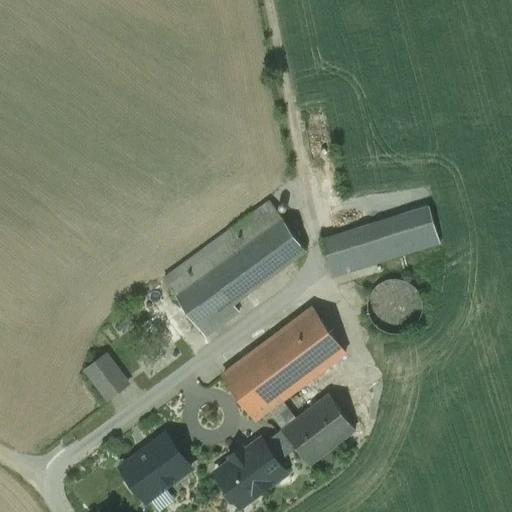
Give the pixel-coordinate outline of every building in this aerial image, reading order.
[(218,264),(176,295),(205,336),(207,335),(207,336),(232,317),(232,316),(239,311),(233,303),(306,250),(271,201),(207,248),(218,264)] [(427,204),(320,238),(331,272),(438,238),(427,204)] [(207,248),(164,279),(176,295),(218,264),(207,248)] [(402,279),(398,278),(394,278),(390,279),(387,280),(383,281),(380,283),(377,285),(374,288),(372,291),(370,295),(369,298),(368,302),(368,306),(368,310),(369,313),(370,317),(372,320),(375,323),(377,326),(380,328),(384,330),(387,332),(391,333),(395,333),(398,333),(402,332),(406,331),(409,329),(412,327),(415,324),(418,321),(420,318),(421,315),(422,311),(423,307),(423,303),(422,300),(421,296),(419,292),(417,289),(415,286),(412,284),(409,282),(405,280),(402,279)] [(313,308),(225,373),(226,374),(259,418),(270,409),(283,428),(264,442),(278,462),(297,448),(310,464),(356,430),(330,394),(297,419),(283,400),(346,352),(313,308)] [(128,384),(106,355),(87,370),(109,399),(128,384)] [(166,433),(142,451),(140,449),(121,463),(146,496),(189,464),(166,433)] [(233,461),(217,473),(227,487),(226,494),(232,501),(238,502),(240,506),(284,473),(284,474),(286,472),(278,462),(264,442),(262,440),(246,452),(243,448),(230,457),(233,461)]
